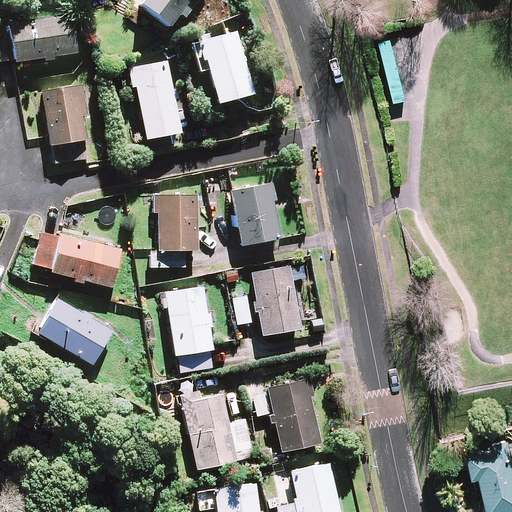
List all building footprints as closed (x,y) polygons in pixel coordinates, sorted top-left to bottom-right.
[(168,36),(178,23),(183,27),(193,15),(187,11),(195,0),(149,0),(139,14),(168,36)] [(6,18),(8,28),(0,29),(0,71),(76,61),(71,20),(47,23),(46,13),(6,18)] [(250,98),(233,35),(191,46),(198,72),(204,71),(214,108),(250,98)] [(165,66),(125,74),(129,95),(134,94),(144,148),(179,141),(165,66)] [(52,162),(83,158),(82,144),(86,144),(79,86),(38,91),(45,149),(51,148),(52,162)] [(276,240),(267,186),(227,192),(235,246),(276,240)] [(197,207),(197,201),(155,202),(156,257),(150,257),(150,272),(182,272),(182,258),(196,257),(195,229),(208,228),(208,207),(197,207)] [(120,253),(40,237),(33,270),(51,274),(49,280),(111,293),(120,253)] [(298,329),(289,280),(306,277),(303,263),(248,273),(254,309),(259,336),(298,329)] [(171,358),(174,358),(177,374),(207,369),(204,352),(209,352),(198,288),(160,294),(171,358)] [(251,326),(245,299),(231,302),(237,329),(251,326)] [(110,336),(55,304),(36,338),(91,370),(110,336)] [(318,449),(304,385),(265,393),(280,458),(318,449)] [(198,402),(197,396),(178,400),(196,475),(253,461),(243,420),(226,424),(220,397),(198,402)] [(511,511),(511,467),(507,445),(490,449),(491,453),(462,459),(467,484),(478,482),(484,511),(511,511)] [(335,511),(327,469),(289,476),(296,511),(335,511)] [(256,511),(252,488),(196,498),(198,511),(212,511),(216,511),(256,511)]
